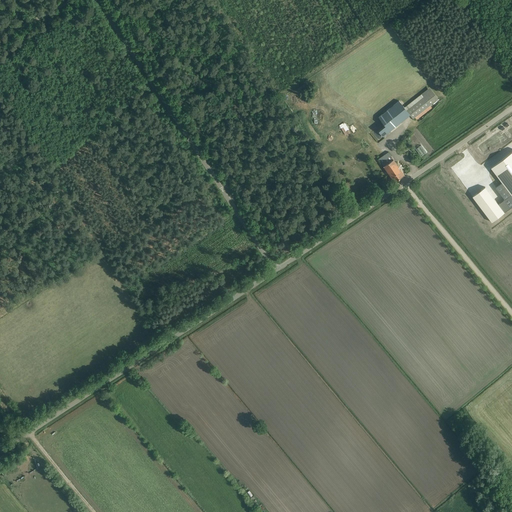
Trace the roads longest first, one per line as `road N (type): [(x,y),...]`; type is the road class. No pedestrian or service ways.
road 1 (unclassified): [(275,271),(0,452)]
road 2 (unclassified): [(275,271),(97,0)]
road 3 (unclassified): [(511,314),(403,184)]
road 4 (unclassified): [(403,184),(275,271)]
road 5 (unclassified): [(511,108),(403,184)]
